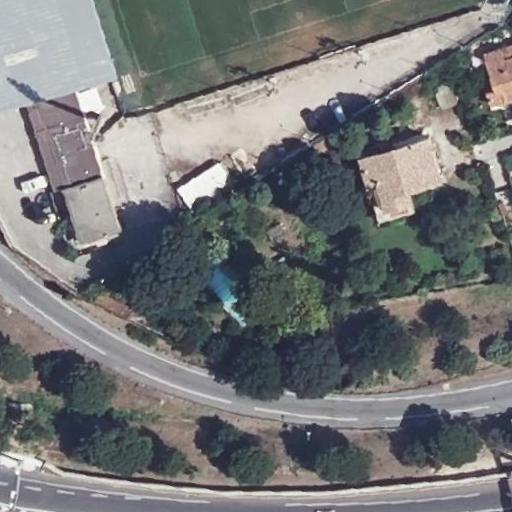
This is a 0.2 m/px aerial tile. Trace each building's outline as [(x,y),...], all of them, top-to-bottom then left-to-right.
[(0,0),(0,109),(113,75),(88,0),(0,0)] [(511,43),(483,51),(494,88),(500,87),(503,99),(511,95),(511,43)] [(67,189),(106,178),(77,88),(39,100),(67,189)] [(389,204),(409,197),(414,196),(411,185),(429,179),(427,173),(442,169),(431,132),(364,152),(370,176),(371,177),(381,174),(389,204)] [(412,208),(409,197),(389,204),(381,174),(371,177),(382,216),(412,208)] [(123,232),(106,178),(67,189),(84,244),(123,232)]
